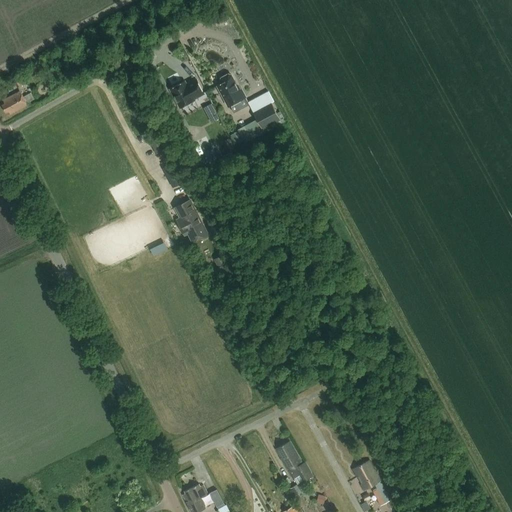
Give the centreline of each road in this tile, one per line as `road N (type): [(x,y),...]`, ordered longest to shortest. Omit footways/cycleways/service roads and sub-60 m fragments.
road 1 (unclassified): [(176,511),(0,143)]
road 2 (track): [(0,70),(130,0)]
